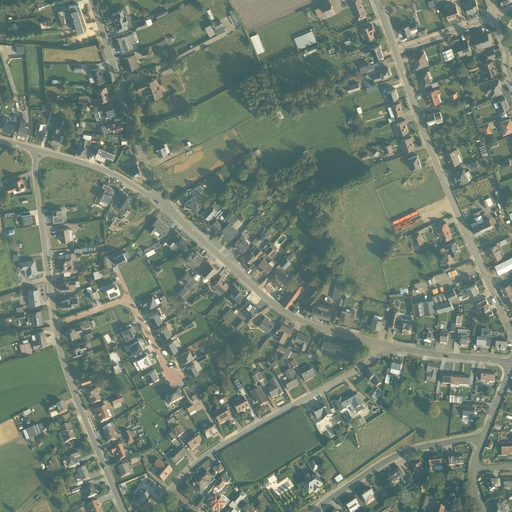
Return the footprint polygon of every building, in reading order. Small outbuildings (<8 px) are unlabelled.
[(366,16),(359,0),(353,0),(350,1),(358,19),(366,16)] [(478,8),(475,0),(473,0),(467,2),(468,5),(465,6),(468,14),(475,12),(475,10),(478,8)] [(332,2),(322,5),(326,17),(336,13),(332,2)] [(69,8),(57,11),(63,30),(76,29),(77,32),(83,30),(82,25),(85,24),(78,4),(75,5),(68,6),(69,8)] [(459,16),(456,6),(444,10),(448,21),(453,19),(452,18),(459,16)] [(117,12),(111,14),(117,31),(131,26),(124,7),(116,10),(117,12)] [(240,23),(232,9),(228,12),(230,15),(228,16),(234,27),(240,23)] [(134,24),(136,30),(147,26),(145,20),(134,24)] [(222,33),(226,31),(220,20),(213,24),(216,29),(218,28),(222,33)] [(415,23),(400,28),(403,37),(411,34),(410,30),(412,30),(417,29),(415,23)] [(372,25),(362,30),(366,40),(374,37),(372,31),(374,30),(372,25)] [(317,42),(312,31),(294,39),(299,50),(317,42)] [(491,45),(487,33),(482,35),(482,36),(474,39),(477,48),(484,45),(485,47),(491,45)] [(130,43),(135,41),(133,34),(116,39),(119,46),(120,46),(122,51),(121,52),(122,52),(132,49),(130,43)] [(262,48),(257,35),(249,38),(251,42),(254,41),(258,50),(262,48)] [(352,39),(344,42),(347,51),(359,46),(358,44),(355,46),(352,39)] [(472,55),(466,40),(462,42),(463,43),(456,45),(460,56),(467,54),(467,56),(472,55)] [(308,53),(319,49),(317,44),(305,49),(306,51),(307,51),(308,53)] [(374,45),(363,50),(366,56),(372,53),(374,60),(383,56),(380,49),(381,49),(380,45),(375,47),(374,45)] [(141,50),(143,57),(152,54),(150,47),(141,50)] [(449,49),(442,52),(445,60),(452,58),(449,49)] [(428,65),(424,53),(410,57),(411,62),(414,61),(415,65),(414,65),(415,69),(428,65)] [(136,54),(123,59),(127,71),(140,67),(136,54)] [(492,61),(482,65),(486,76),(496,73),(492,61)] [(361,74),(379,67),(378,63),(359,70),(361,74)] [(163,77),(174,72),(172,67),(161,72),(163,77)] [(103,79),(99,68),(88,71),(90,78),(89,78),(90,83),(103,79)] [(371,83),(387,78),(386,76),(390,75),(388,68),(379,71),(380,74),(373,76),(373,77),(369,78),(368,74),(362,76),(365,88),(372,86),(371,83)] [(447,78),(432,84),(427,72),(419,75),(424,87),(431,84),(433,88),(449,82),(447,78)] [(153,79),(136,84),(138,92),(145,90),(148,100),(162,96),(160,88),(156,89),(153,79)] [(499,80),(482,86),(485,94),(489,93),(491,97),(501,94),(498,87),(501,86),(499,80)] [(349,93),(360,89),(358,83),(347,87),(349,93)] [(372,86),(365,88),(367,93),(377,89),(376,84),(372,86)] [(106,88),(94,91),(98,103),(108,100),(105,92),(107,92),(106,88)] [(430,106),(440,102),(438,94),(439,94),(437,89),(425,94),(426,98),(427,98),(430,106)] [(88,97),(79,96),(78,104),(87,105),(88,97)] [(508,106),(505,99),(497,102),(498,107),(497,107),(499,115),(506,112),(505,109),(507,109),(506,107),(508,106)] [(380,107),(375,108),(377,113),(388,109),(385,101),(379,103),(380,107)] [(277,104),(272,106),(278,120),(281,119),(279,114),(281,114),(277,104)] [(400,104),(391,107),(394,117),(402,114),(401,109),(400,104)] [(105,116),(115,113),(113,107),(105,109),(105,108),(97,111),(101,123),(107,121),(105,116)] [(442,121),(439,112),(425,117),(428,124),(432,123),(432,124),(442,121)] [(26,136),(28,127),(24,126),(26,120),(23,119),(24,116),(18,115),(16,122),(20,123),(18,134),(26,136)] [(11,132),(13,124),(10,123),(10,120),(7,119),(7,117),(3,116),(1,122),(4,123),(2,130),(11,132)] [(503,135),(511,131),(511,126),(511,123),(510,118),(500,122),(500,121),(497,122),(499,127),(500,127),(503,135)] [(42,140),(44,131),(42,130),(43,124),(42,124),(43,121),(38,120),(35,134),(37,134),(36,139),(42,140)] [(405,121),(393,125),(397,136),(408,132),(406,125),(407,124),(405,121)] [(58,144),(60,135),(57,134),(59,127),(58,127),(59,124),(54,122),(54,123),(52,123),(51,126),(53,126),(52,133),(51,138),(52,138),(51,143),(58,144)] [(113,132),(122,129),(120,122),(116,124),(115,122),(107,125),(107,124),(100,126),(103,134),(110,131),(109,129),(112,128),(113,132)] [(492,132),(489,124),(482,126),(482,127),(480,128),(481,133),(484,132),(485,135),(492,132)] [(91,136),(83,135),(83,137),(80,136),(79,142),(82,142),(81,146),(79,146),(77,155),(83,156),(84,152),(86,152),(87,148),(85,147),(86,143),(90,144),(91,136)] [(411,137),(400,141),(403,152),(414,149),(412,142),(413,141),(411,137)] [(172,150),(174,154),(183,150),(184,152),(190,149),(189,146),(190,146),(191,148),(194,147),(193,144),(191,145),(189,141),(172,150)] [(166,143),(155,147),(156,151),(157,151),(159,157),(167,154),(167,153),(169,152),(166,143)] [(383,147),(383,148),(385,154),(393,151),(391,144),(383,147)] [(484,145),(479,147),(483,157),(488,155),(484,145)] [(114,154),(99,148),(95,157),(104,161),(105,157),(104,157),(105,156),(112,159),(114,154)] [(458,149),(445,154),(450,166),(460,162),(457,155),(459,154),(458,149)] [(417,155),(407,159),(411,170),(421,167),(417,155)] [(478,159),(468,164),(470,169),(478,166),(478,165),(480,164),(478,159)] [(504,168),(511,165),(509,160),(507,161),(506,159),(501,161),(504,168)] [(136,162),(126,168),(133,178),(141,173),(137,166),(138,166),(136,162)] [(460,184),(469,180),(464,168),(456,172),(457,173),(453,175),(456,183),(459,181),(460,184)] [(4,188),(6,193),(24,187),(21,180),(19,181),(19,180),(11,182),(12,184),(5,187),(6,187),(4,188)] [(109,195),(112,187),(103,184),(102,188),(105,189),(100,202),(107,205),(111,196),(109,195)] [(197,195),(203,189),(199,186),(192,190),(197,195)] [(123,209),(130,199),(122,194),(121,195),(112,208),(122,215),(125,211),(123,209)] [(201,204),(193,196),(189,200),(188,200),(183,205),(186,208),(188,207),(190,209),(189,210),(193,213),(197,209),(198,210),(201,207),(200,206),(201,204)] [(490,197),(482,201),(485,207),(493,204),(490,197)] [(210,206),(202,214),(210,222),(213,219),(211,218),(218,211),(212,205),(211,206),(210,206)] [(52,215),(53,222),(63,220),(61,210),(53,211),(53,215),(52,215)] [(21,215),(17,216),(18,225),(31,224),(29,211),(20,212),(21,215)] [(475,235),(493,227),(489,219),(484,222),(481,215),(480,215),(479,211),(473,214),(475,217),(474,218),(476,222),(470,224),(475,235)] [(507,212),(498,215),(501,223),(510,220),(507,212)] [(119,220),(109,214),(105,220),(107,222),(106,224),(111,227),(112,225),(115,227),(119,220)] [(233,215),(229,219),(233,224),(238,219),(233,215)] [(157,219),(147,231),(152,235),(153,233),(157,236),(159,234),(162,236),(169,228),(157,219)] [(218,231),(223,225),(217,220),(211,225),(218,231)] [(229,240),(237,231),(229,223),(219,233),(222,236),(224,235),(229,240)] [(446,223),(435,228),(440,240),(442,239),(443,241),(451,237),(447,227),(448,226),(446,223)] [(70,240),(73,240),(71,230),(68,230),(68,228),(57,230),(57,234),(59,234),(60,242),(70,241),(70,240)] [(187,242),(178,233),(168,244),(171,247),(175,243),(181,249),(187,242)] [(265,233),(260,239),(263,242),(268,237),(265,233)] [(423,242),(419,233),(412,236),(417,245),(423,242)] [(242,253),(249,245),(244,241),(246,239),(242,236),(232,246),(236,249),(236,248),(242,253)] [(511,240),(510,237),(500,242),(502,245),(511,240)] [(145,253),(160,245),(158,242),(143,250),(145,253)] [(451,257),(460,253),(456,246),(454,242),(445,246),(445,247),(442,248),(441,249),(441,250),(441,251),(442,251),(442,252),(444,252),(447,250),(447,251),(448,250),(451,257)] [(499,244),(488,249),(493,260),(504,255),(499,244)] [(160,245),(145,253),(147,257),(162,249),(160,245)] [(267,252),(273,258),(279,252),(272,246),(267,252)] [(263,252),(257,247),(245,259),(250,263),(253,260),(254,261),(257,257),(257,258),(263,252)] [(192,270),(203,258),(196,252),(195,254),(192,251),(190,253),(190,252),(187,255),(188,256),(183,261),(192,270)] [(280,265),(286,270),(291,263),(289,262),(295,255),(291,252),(280,265)] [(113,258),(117,265),(126,260),(123,253),(113,258)] [(71,262),(70,254),(58,256),(59,259),(58,259),(60,273),(63,272),(64,276),(70,275),(69,271),(73,271),(72,266),(71,266),(70,262),(71,262)] [(511,257),(495,266),(498,273),(511,267),(511,268),(511,257)] [(264,258),(256,267),(265,275),(274,265),(270,261),(268,263),(264,258)] [(33,261),(19,263),(20,270),(24,270),(25,277),(35,276),(33,261)] [(443,272),(450,268),(447,262),(442,265),(443,267),(441,268),(443,272)] [(217,271),(209,264),(198,275),(200,277),(203,279),(204,277),(209,281),(217,271)] [(279,287),(287,278),(279,271),(270,281),(273,283),(274,283),(279,287)] [(198,275),(196,273),(192,278),(186,285),(178,293),(182,297),(189,290),(190,291),(197,283),(196,282),(200,277),(198,275)] [(186,285),(192,278),(187,273),(180,280),(186,285)] [(340,291),(341,284),(341,282),(345,281),(343,277),(339,278),(338,276),(332,278),(335,285),(331,298),(337,300),(338,297),(340,291)] [(221,294),(229,286),(223,281),(224,280),(221,277),(212,287),(215,290),(216,289),(221,294)] [(59,285),(60,291),(69,290),(68,286),(75,286),(75,281),(63,283),(63,284),(59,285)] [(303,287),(295,281),(291,287),(289,286),(284,293),(288,295),(282,304),(288,308),(303,287)] [(109,297),(119,293),(116,285),(113,286),(112,283),(106,285),(108,288),(106,289),(103,291),(105,295),(108,294),(109,297)] [(504,295),(511,291),(511,283),(501,288),(504,295)] [(462,299),(478,291),(475,285),(456,294),(457,296),(457,297),(460,296),(462,299)] [(243,297),(239,294),(241,292),(235,287),(226,297),(235,305),(243,297)] [(317,291),(314,288),(308,296),(312,299),(317,291)] [(39,304),(37,289),(27,291),(28,299),(28,306),(39,304)] [(432,297),(433,301),(414,303),(415,316),(438,313),(453,308),(450,300),(457,296),(456,294),(453,289),(432,297)] [(12,296),(11,293),(0,296),(0,301),(10,299),(9,297),(12,296)] [(152,296),(140,303),(142,306),(146,304),(148,310),(156,305),(152,296)] [(65,301),(61,302),(62,309),(71,307),(70,304),(77,303),(77,299),(65,300),(65,301)] [(488,307),(489,306),(486,299),(475,304),(479,311),(483,309),(486,314),(483,315),(484,317),(487,317),(493,314),(491,310),(490,311),(488,307)] [(253,305),(248,300),(245,303),(243,301),(238,307),(240,309),(238,311),(247,319),(253,313),(254,314),(259,308),(254,304),(253,305)] [(313,303),(311,314),(330,319),(333,307),(313,303)] [(225,320),(233,312),(230,308),(222,317),(225,320)] [(339,320),(352,323),(355,311),(346,308),(345,312),(342,311),(339,320)] [(412,323),(413,321),(398,318),(399,310),(394,309),(390,327),(394,328),(395,326),(400,328),(399,330),(404,332),(404,331),(411,332),(413,324),(412,323)] [(36,313),(27,314),(28,321),(26,321),(26,325),(42,324),(41,311),(36,312),(36,313)] [(148,317),(153,325),(161,321),(159,317),(162,316),(159,311),(148,317)] [(25,318),(24,312),(12,316),(13,321),(25,318)] [(371,325),(371,327),(383,330),(386,320),(382,319),(383,317),(375,315),(374,318),(373,318),(372,322),(364,320),(364,323),(371,325)] [(265,317),(258,327),(267,334),(274,324),(265,317)] [(87,320),(80,322),(82,327),(84,326),(86,329),(92,327),(91,323),(89,324),(87,320)] [(242,321),(236,329),(238,330),(245,324),(242,321)] [(247,324),(240,330),(243,333),(249,328),(247,324)] [(159,334),(161,339),(171,334),(166,325),(156,331),(158,335),(159,334)] [(282,325),(280,328),(279,328),(278,331),(277,330),(273,335),(275,336),(274,338),(284,343),(288,336),(289,337),(292,330),(282,325)] [(69,331),(65,332),(67,339),(76,336),(75,333),(82,332),(80,326),(69,329),(69,331)] [(134,333),(131,327),(121,332),(126,341),(134,336),(133,334),(134,333)] [(430,343),(432,331),(424,330),(423,338),(424,338),(424,342),(430,343)] [(46,345),(43,331),(34,333),(36,340),(32,341),(33,348),(42,347),(42,346),(46,345)] [(470,332),(458,331),(457,338),(461,338),(460,347),(467,347),(467,343),(468,343),(470,332)] [(489,349),(491,338),(491,333),(482,331),(481,340),(477,339),(476,348),(489,349)] [(94,338),(91,332),(83,336),(85,341),(94,338)] [(440,344),(447,345),(448,333),(440,332),(439,336),(441,336),(440,344)] [(304,350),(309,337),(298,333),(294,342),(300,344),(298,348),(304,350)] [(492,341),(492,350),(506,351),(507,342),(504,342),(504,339),(498,338),(498,333),(491,333),(491,338),(497,338),(496,341),(492,341)] [(177,349),(181,347),(179,344),(176,338),(164,345),(166,349),(166,350),(168,354),(177,349)] [(256,353),(258,355),(265,346),(266,346),(269,340),(267,338),(256,353)] [(323,339),(321,348),(326,349),(325,353),(330,354),(329,357),(339,359),(341,353),(347,354),(349,345),(323,339)] [(127,351),(130,356),(133,355),(133,354),(142,349),(138,341),(128,346),(130,350),(127,351)] [(19,345),(21,355),(32,353),(29,342),(19,345)] [(71,350),(73,356),(81,354),(80,351),(86,349),(85,345),(79,347),(71,350)] [(281,359),(286,349),(279,345),(276,350),(282,353),(280,358),(281,359)] [(180,359),(183,363),(196,356),(191,348),(179,355),(181,359),(180,359)] [(295,354),(286,349),(281,359),(293,357),(294,356),(298,355),(299,353),(296,352),(295,354)] [(149,364),(151,363),(148,359),(146,355),(143,356),(142,353),(137,356),(138,359),(133,362),(137,370),(149,364)] [(131,359),(123,363),(129,375),(137,371),(131,359)] [(402,364),(389,362),(385,384),(388,384),(391,370),(400,373),(402,364)] [(116,373),(122,370),(118,363),(113,365),(116,373)] [(198,372),(194,364),(186,368),(188,372),(187,372),(190,376),(198,372)] [(429,365),(426,382),(435,383),(437,366),(429,365)] [(309,366),(299,372),(305,382),(315,376),(309,366)] [(158,377),(154,369),(144,374),(149,382),(158,377)] [(287,380),(283,382),(288,390),(294,387),(295,388),(299,386),(292,374),(295,373),(293,369),(284,374),(287,380)] [(80,377),(82,384),(91,381),(90,378),(97,375),(95,370),(83,374),(84,376),(80,377)] [(381,384),(375,373),(373,374),(371,370),(365,373),(370,381),(372,380),(376,387),(381,384)] [(256,376),(255,376),(259,382),(263,380),(258,371),(255,373),(256,376)] [(495,374),(481,372),(481,382),(494,383),(495,374)] [(451,385),(451,376),(443,376),(443,384),(451,385)] [(461,377),(451,376),(451,385),(450,388),(459,389),(459,386),(460,386),(461,377)] [(469,378),(461,377),(460,386),(468,387),(469,378)] [(103,388),(110,385),(107,378),(100,381),(103,388)] [(273,387),(267,390),(272,398),(278,395),(279,397),(283,394),(275,379),(270,382),(273,387)] [(246,395),(237,380),(233,382),(239,392),(243,397),(246,395)] [(97,387),(86,392),(89,399),(90,398),(92,405),(101,401),(97,392),(99,391),(97,387)] [(260,389),(250,394),(253,401),(252,402),(254,406),(256,404),(258,408),(268,403),(260,389)] [(382,393),(378,389),(371,398),(376,401),(382,393)] [(182,399),(177,390),(172,393),(173,393),(165,397),(170,406),(182,399)] [(364,410),(355,393),(342,401),(340,399),(335,402),(341,413),(347,410),(346,408),(352,405),(357,414),(364,410)] [(120,397),(110,402),(113,407),(123,403),(120,397)] [(224,397),(218,400),(222,406),(227,403),(224,397)] [(238,415),(249,409),(243,397),(240,399),(241,400),(232,405),(238,415)] [(323,421),(333,416),(328,408),(329,408),(324,400),(320,402),(323,406),(312,412),(317,420),(321,418),(323,421)] [(63,403),(48,410),(51,418),(67,412),(63,403)] [(190,403),(184,407),(190,417),(196,413),(190,403)] [(107,406),(94,411),(96,416),(97,416),(101,423),(112,418),(107,406)] [(463,408),(462,420),(466,420),(466,422),(474,423),(474,419),(477,419),(477,413),(475,413),(475,409),(463,408)] [(231,418),(225,409),(214,416),(219,425),(231,418)] [(503,421),(509,423),(511,416),(505,414),(503,421)] [(172,419),(170,417),(166,421),(167,423),(168,424),(167,425),(177,438),(184,434),(179,427),(178,427),(177,424),(176,425),(172,419)] [(357,421),(360,427),(367,423),(364,418),(357,421)] [(206,424),(200,428),(207,439),(213,435),(214,437),(218,434),(211,423),(206,425),(206,424)] [(75,439),(69,424),(58,429),(60,434),(58,435),(62,445),(75,439)] [(39,426),(23,433),(26,441),(42,434),(39,426)] [(114,428),(103,432),(107,443),(118,439),(114,428)] [(135,432),(133,433),(133,432),(129,433),(129,432),(123,435),(124,436),(125,439),(125,440),(132,437),(135,436),(134,435),(136,435),(135,432)] [(177,438),(172,433),(166,438),(171,443),(177,438)] [(192,450),(202,442),(195,433),(184,441),(192,450)] [(511,442),(501,443),(501,456),(506,456),(506,455),(511,454),(511,442)] [(122,446),(110,450),(112,454),(115,453),(118,461),(127,458),(129,457),(126,450),(124,451),(122,446)] [(176,465),(186,455),(178,447),(168,457),(176,465)] [(78,451),(63,457),(68,469),(77,465),(74,459),(80,456),(78,451)] [(448,455),(449,466),(463,464),(462,455),(457,456),(457,457),(453,457),(453,455),(448,455)] [(437,459),(428,460),(429,470),(434,469),(434,472),(442,471),(441,467),(442,467),(441,457),(437,458),(437,459)] [(172,471),(159,460),(153,466),(159,471),(155,476),(162,482),(172,471)] [(321,468),(315,460),(308,465),(314,473),(321,468)] [(422,469),(420,463),(415,464),(413,463),(410,464),(411,468),(412,468),(412,470),(412,471),(413,475),(416,474),(417,473),(424,472),(423,469),(422,469)] [(220,464),(215,467),(219,474),(224,471),(220,464)] [(127,465),(118,469),(121,477),(130,474),(127,465)] [(75,477),(79,486),(83,485),(81,482),(90,479),(85,468),(76,471),(78,476),(75,477)] [(404,477),(397,468),(394,470),(395,472),(389,476),(388,474),(384,476),(390,485),(394,482),(395,483),(404,477)] [(53,477),(50,470),(43,473),(46,480),(53,477)] [(215,480),(206,471),(203,475),(202,475),(191,485),(198,492),(203,488),(204,490),(215,480)] [(306,482),(302,485),(309,495),(323,486),(314,473),(304,480),(306,482)] [(334,479),(338,484),(344,479),(340,475),(334,479)] [(275,476),(268,480),(270,484),(277,480),(275,476)] [(229,481),(225,477),(215,488),(220,492),(229,481)] [(403,487),(405,490),(402,492),(403,494),(414,486),(409,478),(403,483),(405,486),(403,487)] [(486,481),(487,483),(488,486),(490,492),(495,490),(495,486),(498,486),(497,479),(494,479),(494,478),(490,479),(487,480),(487,481),(486,481)] [(511,479),(503,480),(504,489),(511,488),(511,479)] [(66,492),(63,483),(58,486),(61,494),(66,492)] [(81,488),(87,500),(96,496),(90,484),(81,488)] [(140,508),(141,509),(144,505),(143,504),(144,503),(142,502),(144,500),(147,503),(147,502),(150,497),(139,488),(134,493),(138,496),(135,500),(136,501),(133,504),(139,508),(140,508)] [(365,504),(375,497),(369,488),(363,493),(362,492),(359,494),(365,504)] [(216,496),(207,506),(215,511),(221,511),(227,505),(216,496)] [(243,499),(239,496),(233,503),(237,506),(243,499)] [(353,511),(360,508),(358,505),(359,505),(354,497),(344,504),(349,511),(353,511)] [(99,501),(86,506),(88,511),(101,511),(98,506),(100,505),(99,501)] [(505,511),(502,503),(492,507),(493,511),(505,511)]
